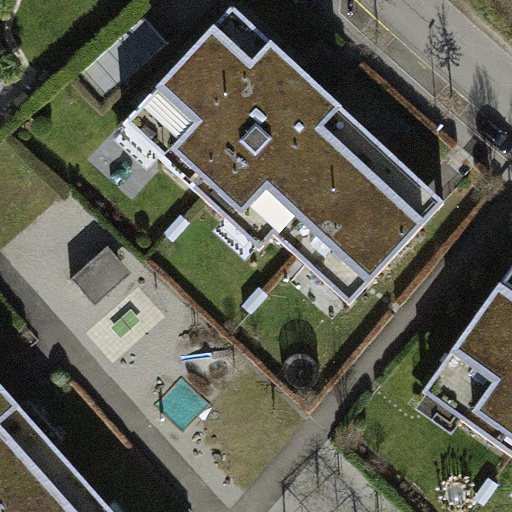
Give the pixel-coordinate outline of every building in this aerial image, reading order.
[(225,219),(240,204),(334,102),(232,8),(138,110),(172,142),(157,157),(225,219)] [(350,306),(445,204),(334,102),(240,204),(350,306)] [(118,259),(107,247),(71,280),(82,292),(118,259)] [(118,259),(82,292),(96,307),(132,274),(118,259)] [(511,456),(511,268),(435,376),(473,403),(461,420),(511,456)] [(0,511),(40,511),(80,477),(55,449),(45,458),(8,417),(19,408),(0,386),(0,511)] [(101,511),(107,507),(80,477),(40,511),(101,511)]
